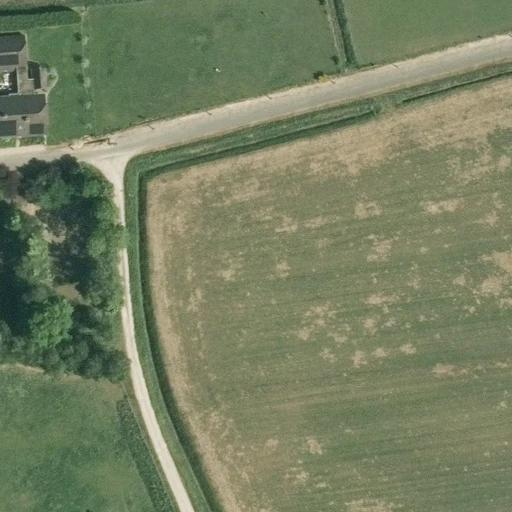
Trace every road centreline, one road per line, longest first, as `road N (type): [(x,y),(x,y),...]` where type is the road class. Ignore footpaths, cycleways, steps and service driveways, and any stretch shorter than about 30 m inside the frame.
road 1 (unclassified): [(511,47),(111,149),(0,165)]
road 2 (track): [(189,511),(130,344),(111,149)]
